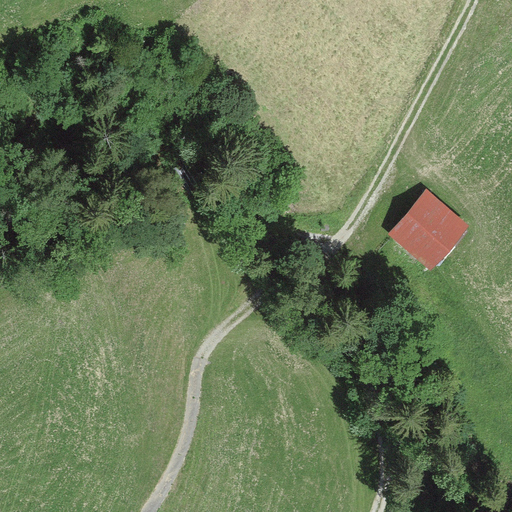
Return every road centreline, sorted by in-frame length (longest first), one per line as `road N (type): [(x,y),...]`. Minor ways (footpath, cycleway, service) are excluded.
road 1 (track): [(471,0),(372,197),(272,288)]
road 2 (track): [(371,511),(380,475),(350,361),(272,288)]
road 3 (track): [(272,288),(197,372),(179,449),(151,511)]
